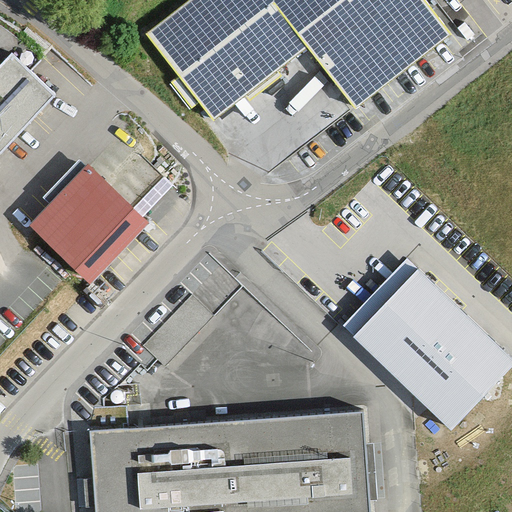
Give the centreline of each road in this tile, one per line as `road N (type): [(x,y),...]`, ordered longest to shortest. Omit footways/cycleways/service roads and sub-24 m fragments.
road 1 (residential): [(233,192),(264,221),(511,20)]
road 2 (residential): [(0,446),(233,192)]
road 3 (residential): [(20,0),(233,192)]
